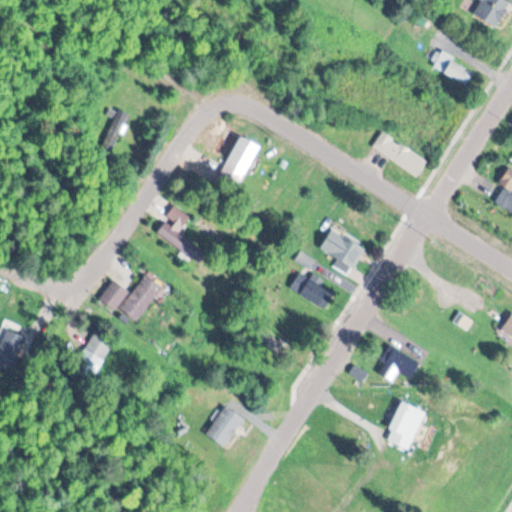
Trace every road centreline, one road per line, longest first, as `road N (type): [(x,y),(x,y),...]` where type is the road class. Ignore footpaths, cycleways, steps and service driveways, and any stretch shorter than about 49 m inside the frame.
road 1 (residential): [(511,266),(248,104),(210,103),(0,8)]
road 2 (residential): [(233,511),(511,78)]
road 3 (residential): [(38,285),(102,262),(210,103)]
